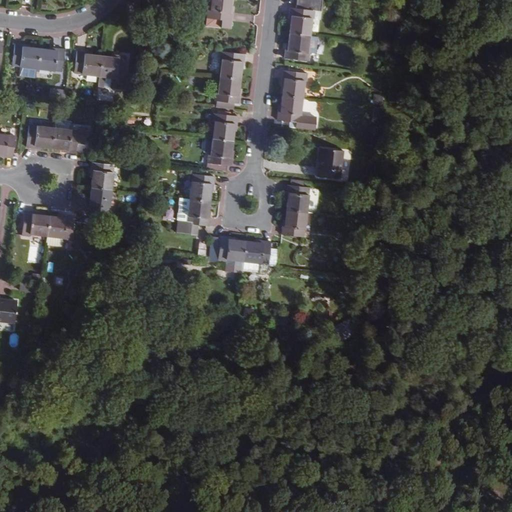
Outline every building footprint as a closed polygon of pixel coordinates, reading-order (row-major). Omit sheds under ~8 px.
[(208,0),(207,13),(204,13),(203,21),(227,24),(229,13),(226,12),(227,0),(208,0)] [(309,20),(312,20),(313,11),(319,12),(320,0),(295,0),(294,7),(289,6),(288,17),(290,17),(288,33),(307,35),(309,20)] [(226,32),(227,24),(203,21),(202,30),(226,32)] [(308,50),(306,49),(307,35),(288,33),(286,46),(284,46),(282,57),(307,60),(308,50)] [(315,36),(307,35),(306,49),(308,50),(314,50),(315,36)] [(24,50),(24,48),(12,46),(10,68),(34,71),(36,52),(24,50)] [(215,57),(219,57),(217,76),(236,78),(237,62),(240,62),(241,52),(216,49),(215,57)] [(49,54),(36,52),(34,71),(57,73),(60,52),(49,50),(49,54)] [(73,53),(70,75),(95,78),(97,59),(87,58),(87,55),(73,53)] [(111,57),(110,61),(97,59),(95,78),(94,88),(118,91),(122,59),(111,57)] [(303,81),(303,74),(279,71),(278,82),(281,82),(280,95),(298,97),(300,81),(303,81)] [(212,91),(210,98),(231,101),(236,102),(237,90),(235,90),(236,78),(217,76),(215,91),(212,91)] [(299,114),(296,114),(298,97),(280,95),(278,109),(275,109),(274,120),(292,122),(292,127),(311,129),(313,117),(299,115),(299,114)] [(208,106),(229,109),(231,101),(210,98),(208,106)] [(161,115),(162,106),(149,105),(148,113),(161,115)] [(376,115),(377,107),(370,106),(369,114),(376,115)] [(208,121),(211,121),(209,137),(229,139),(230,126),(233,126),(234,115),(209,112),(208,121)] [(35,144),(49,146),(51,125),(25,122),(22,145),(34,147),(35,144)] [(78,125),(77,129),(51,125),(49,146),(62,147),(62,150),(74,152),(76,143),(83,144),(86,126),(78,125)] [(0,155),(7,157),(10,135),(0,133),(0,155)] [(230,153),(227,153),(229,139),(209,137),(207,151),(205,151),(203,162),(228,164),(230,153)] [(337,177),(340,149),(319,147),(316,174),(337,177)] [(108,189),(111,166),(88,163),(86,172),(88,173),(87,186),(108,189)] [(209,188),(211,177),(190,174),(188,198),(205,201),(206,187),(209,188)] [(304,212),(306,186),(304,186),(291,184),(285,184),(284,196),(287,196),(286,210),(304,212)] [(81,211),(105,214),(108,189),(87,186),(85,202),(83,202),(81,211)] [(206,214),(203,214),(205,201),(188,198),(176,197),(171,232),(193,235),(194,226),(205,227),(206,214)] [(29,214),(29,211),(20,210),(17,234),(26,235),(27,232),(41,234),(43,216),(29,214)] [(279,235),(301,237),(304,212),(286,210),(284,224),(280,224),(279,235)] [(57,215),(56,218),(43,216),(41,234),(44,234),(57,235),(57,239),(59,239),(67,240),(70,216),(57,215)] [(121,234),(110,233),(109,243),(120,244),(121,234)] [(57,235),(44,234),(43,244),(58,245),(59,239),(57,239),(57,235)] [(222,259),(223,255),(240,258),(241,240),(229,239),(229,236),(216,235),(216,238),(214,258),(222,259)] [(216,238),(206,237),(204,257),(204,260),(213,261),(214,258),(216,238)] [(254,239),(254,242),(241,240),(240,258),(257,260),(256,262),(263,263),(265,247),(266,240),(254,239)] [(272,248),(265,247),(263,263),(270,264),(272,248)] [(240,258),(223,255),(222,259),(222,262),(223,263),(239,265),(240,258)] [(239,265),(238,268),(255,270),(256,262),(257,260),(240,258),(239,265)] [(168,262),(153,260),(152,274),(167,275),(168,262)] [(30,293),(31,284),(16,283),(15,291),(30,293)] [(0,321),(13,323),(16,302),(0,299),(0,321)] [(350,317),(337,325),(345,339),(358,331),(350,317)] [(10,333),(10,343),(18,343),(18,333),(10,333)] [(12,417),(16,410),(6,405),(2,412),(12,417)]
